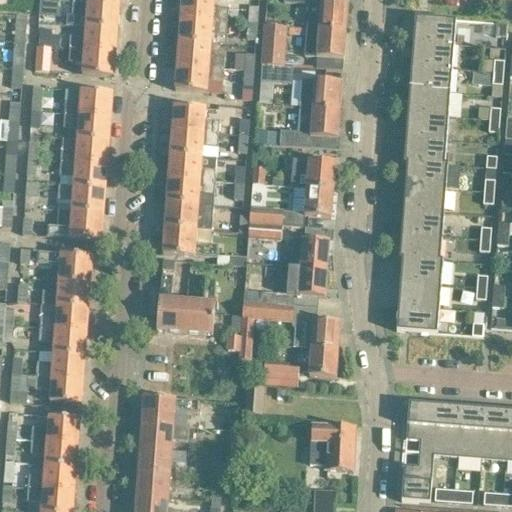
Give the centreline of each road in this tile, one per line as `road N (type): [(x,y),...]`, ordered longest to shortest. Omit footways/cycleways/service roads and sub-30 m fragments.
road 1 (residential): [(100,511),(117,399),(125,258),(118,250),(133,91),(145,79),(151,0)]
road 2 (residential): [(366,372),(350,266),(374,0)]
road 3 (residential): [(511,384),(366,372)]
road 4 (residential): [(371,511),(374,427),(366,372)]
